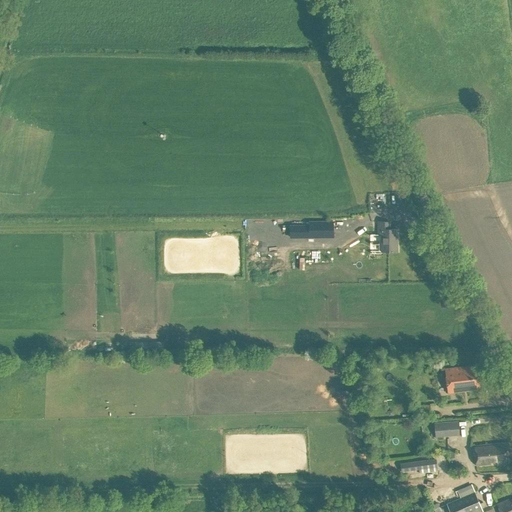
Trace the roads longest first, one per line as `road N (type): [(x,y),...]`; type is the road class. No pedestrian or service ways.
road 1 (track): [(0,491),(511,476)]
road 2 (unclassified): [(511,389),(336,0)]
